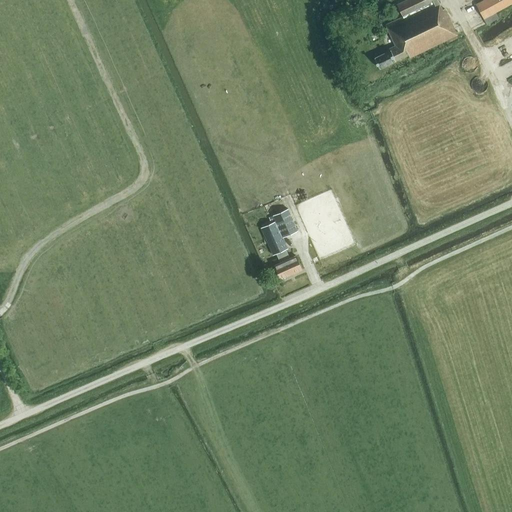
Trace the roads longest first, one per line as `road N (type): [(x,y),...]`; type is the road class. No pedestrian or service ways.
road 1 (track): [(0,450),(393,287),(511,226)]
road 2 (track): [(71,0),(141,154),(143,178),(42,240),(0,308)]
